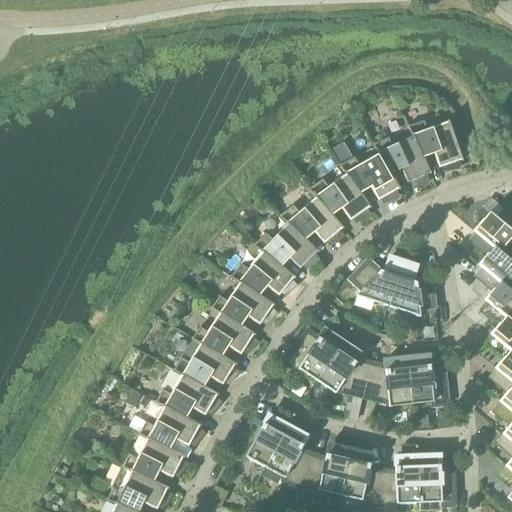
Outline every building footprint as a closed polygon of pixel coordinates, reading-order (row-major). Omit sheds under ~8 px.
[(407,126),(406,127),(411,137),(412,137),(421,157),(422,158),(433,154),(438,168),(442,167),(442,170),(459,167),(458,161),(460,161),(460,162),(461,161),(461,160),(464,159),(461,141),(455,141),(447,121),(446,122),(447,123),(426,130),(423,122),(408,127),(407,126)] [(372,144),(371,145),(377,155),(378,154),(388,173),(389,173),(390,175),(401,170),(407,183),(410,182),(411,185),(427,180),(426,175),(428,174),(428,175),(430,174),(422,158),(421,157),(412,137),(411,137),(391,146),(387,138),(373,145),(372,144)] [(339,165),(338,166),(345,175),(358,193),(358,192),(359,194),(370,188),(377,201),(380,199),(382,202),(397,196),(395,191),(397,190),(398,191),(399,190),(390,175),(389,173),(388,173),(378,154),(377,155),(358,165),(354,158),(340,166),(339,165)] [(308,189),(307,190),(315,199),(315,198),(329,215),(330,214),(331,216),(340,209),(349,221),(352,219),(354,222),(369,214),(366,209),(368,208),(369,209),(370,208),(359,194),(358,192),(358,193),(345,175),(327,188),(322,180),(309,190),(308,189)] [(279,216),(278,217),(287,225),(287,224),(303,239),(304,240),(313,233),(323,244),(326,242),(328,244),(342,236),(339,231),(341,229),(341,230),(342,229),(331,216),(330,214),(329,215),(315,198),(315,199),(298,213),(292,206),(280,216),(279,216)] [(483,218),(472,231),(474,233),(474,232),(503,256),(504,256),(511,247),(511,217),(503,210),(495,219),(488,213),(482,207),(477,213),(483,218)] [(253,245),(252,246),(262,254),(262,253),(267,257),(278,266),(279,266),(280,267),(288,259),(299,269),(302,267),(304,269),(317,259),(314,254),(315,253),(316,254),(317,253),(304,240),(303,239),(287,224),(287,225),(271,240),(265,234),(254,245),(253,245)] [(477,265),(480,268),(481,267),(508,290),(509,290),(511,286),(511,262),(504,256),(503,256),(474,232),(474,233),(466,242),(484,257),(477,265)] [(229,276),(229,277),(238,284),(239,283),(257,295),(258,296),(266,287),(278,296),(280,293),(282,296),(295,284),(291,280),(292,279),(293,279),(294,278),(280,267),(279,266),(278,266),(267,257),(262,253),(262,254),(259,257),(247,270),(240,264),(230,277),(229,276)] [(387,307),(402,262),(388,258),(384,273),(378,271),(368,261),(349,281),(360,291),(355,296),(387,307)] [(415,267),(402,262),(387,307),(419,317),(419,310),(434,308),(430,281),(415,283),(410,282),(415,267)] [(511,292),(509,290),(508,290),(481,267),(480,268),(472,277),(490,292),(483,300),(486,302),(511,323),(511,292)] [(210,307),(210,308),(218,314),(219,313),(238,326),(238,325),(240,326),(246,317),(259,326),(261,322),(263,324),(275,312),(270,308),(272,306),(273,307),(273,306),(258,296),(257,295),(239,283),(238,284),(226,302),(219,297),(211,308),(210,307)] [(489,335),(491,336),(511,353),(511,323),(486,302),(478,311),(496,326),(489,335)] [(191,338),(190,339),(191,340),(199,345),(199,344),(219,356),(221,357),(227,347),(240,355),(242,352),(244,354),(255,342),(251,338),(252,336),(253,336),(254,335),(240,326),(238,325),(238,326),(219,313),(218,314),(206,332),(199,328),(192,339),(191,338)] [(306,331),(284,365),(296,373),(298,370),(316,382),(342,343),(330,335),(323,331),(320,336),(317,339),(306,331)] [(494,369),(495,369),(511,382),(511,353),(491,336),(483,345),(501,360),(494,369)] [(172,370),(172,371),(181,376),(181,375),(201,387),(201,386),(203,387),(209,378),(221,385),(223,382),(226,384),(237,371),(232,368),(233,366),(235,366),(235,365),(221,357),(219,356),(199,344),(199,345),(191,340),(180,359),(173,370),(172,370)] [(342,343),(316,382),(334,394),(336,392),(362,398),(370,364),(357,360),(360,355),(353,351),(342,343)] [(420,357),(405,359),(410,405),(431,403),(432,407),(447,405),(442,365),(429,366),(428,362),(428,356),(420,357)] [(370,364),(362,398),(388,404),(388,408),(410,405),(405,359),(391,360),(383,361),(384,367),(370,364)] [(511,382),(495,369),(487,379),(505,393),(498,402),(498,401),(511,412),(511,382)] [(154,402),(154,403),(163,408),(163,407),(183,418),(184,418),(185,418),(191,409),(204,416),(206,413),(208,415),(219,401),(214,398),(215,396),(217,397),(217,396),(203,387),(201,386),(201,387),(181,375),(181,376),(170,395),(162,390),(155,402),(154,402)] [(130,391),(124,403),(133,408),(139,396),(130,391)] [(508,426),(502,434),(511,442),(511,412),(498,401),(498,402),(490,411),(508,426)] [(137,434),(137,435),(146,440),(146,439),(167,450),(167,449),(168,450),(174,440),(187,447),(189,444),(191,446),(202,432),(197,429),(198,427),(199,427),(200,426),(185,418),(184,418),(183,418),(163,407),(163,408),(152,427),(145,422),(138,434),(137,434)] [(438,430),(442,429),(445,429),(449,428),(448,414),(447,412),(438,413),(438,417),(436,417),(438,430)] [(251,419),(232,454),(244,461),(246,458),(264,468),(287,427),(274,420),(267,416),(264,422),(262,425),(251,419)] [(287,427),(264,468),(283,478),(282,481),(298,491),(312,455),(300,450),(304,443),(307,437),(299,434),(287,427)] [(511,472),(511,442),(502,434),(501,434),(493,443),(511,458),(504,466),(511,472)] [(121,466),(120,468),(122,468),(130,472),(130,471),(151,481),(153,482),(158,472),(171,479),(173,475),(175,477),(185,463),(181,460),(182,458),(183,459),(183,457),(168,450),(167,449),(167,450),(146,439),(146,440),(136,459),(128,455),(122,467),(121,466)] [(312,455),(298,491),(317,495),(318,491),(339,496),(349,451),(336,447),(328,445),(326,452),(324,460),(312,455)] [(349,451),(339,496),(360,501),(359,505),(378,509),(381,471),(368,470),(370,462),(371,456),(363,454),(349,451)] [(430,456),(416,457),(418,504),(419,511),(440,511),(440,507),(453,506),(452,466),(439,466),(439,462),(439,456),(430,456)] [(381,471),(378,509),(397,508),(397,505),(418,504),(416,457),(402,457),(394,458),(394,464),(394,472),(381,471)] [(503,466),(495,475),(511,488),(511,491),(506,498),(511,503),(511,472),(504,466),(503,466)] [(57,468),(53,474),(60,478),(63,472),(57,468)] [(106,499),(105,501),(114,505),(115,504),(131,511),(138,511),(142,504),(156,510),(158,507),(160,509),(170,495),(165,492),(166,490),(167,490),(168,489),(153,482),(151,481),(130,471),(130,472),(122,468),(112,488),(106,500),(106,499)] [(214,487),(208,500),(220,507),(226,493),(214,487)] [(293,505),(297,493),(288,490),(284,502),(293,505)]
